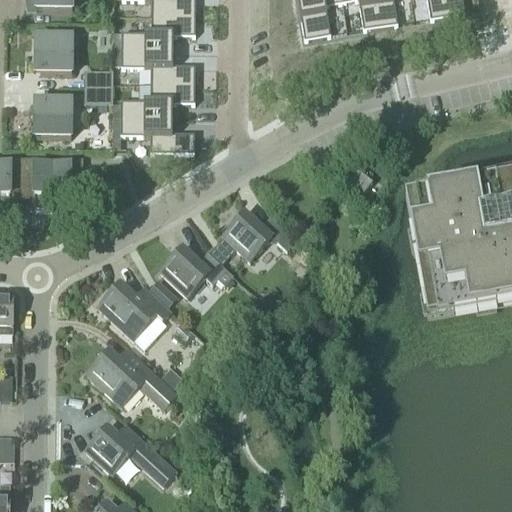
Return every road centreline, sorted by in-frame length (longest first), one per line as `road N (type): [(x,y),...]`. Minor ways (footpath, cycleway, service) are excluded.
road 1 (residential): [(245,165),(401,90),(511,63)]
road 2 (residential): [(38,511),(45,272)]
road 3 (residential): [(45,272),(89,258),(245,165)]
road 4 (residential): [(235,0),(232,135),(245,165)]
